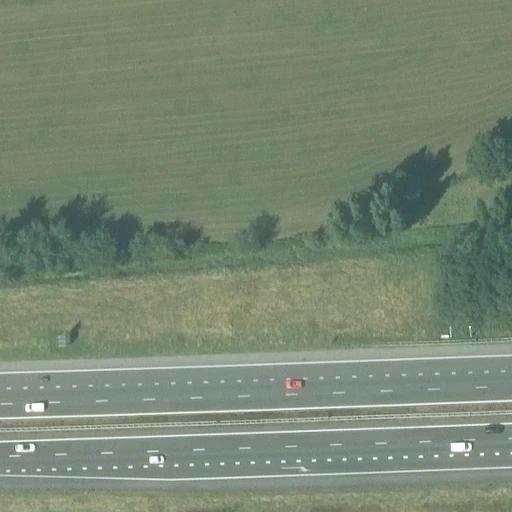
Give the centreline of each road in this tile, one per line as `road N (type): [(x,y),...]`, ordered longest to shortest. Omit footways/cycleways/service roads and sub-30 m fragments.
road 1 (motorway): [(0,458),(511,438)]
road 2 (motorway): [(511,386),(0,405)]
